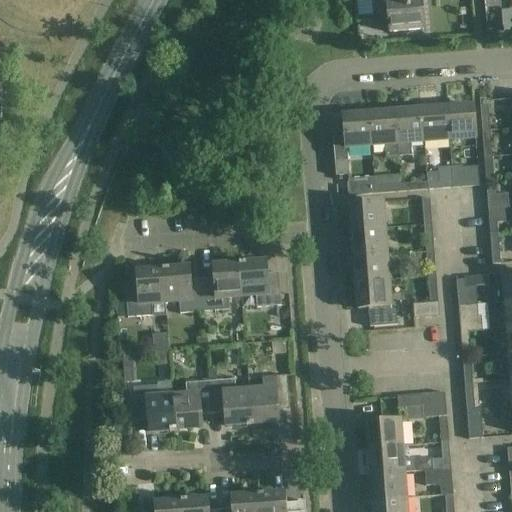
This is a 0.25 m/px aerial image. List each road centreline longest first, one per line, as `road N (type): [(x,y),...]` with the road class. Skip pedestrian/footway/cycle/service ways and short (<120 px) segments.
road 1 (residential): [(316,233),(317,85),(335,72),(511,59)]
road 2 (secondary): [(24,381),(60,221),(99,103)]
road 3 (secondary): [(99,103),(39,205),(0,357)]
road 4 (residential): [(123,245),(316,233)]
road 5 (residential): [(143,466),(333,455)]
road 6 (residential): [(451,364),(440,203)]
road 7 (residential): [(460,511),(451,364)]
road 8 (residential): [(326,374),(316,233)]
road 9 (tertiary): [(14,511),(24,381)]
road 10 (residential): [(326,374),(451,364)]
